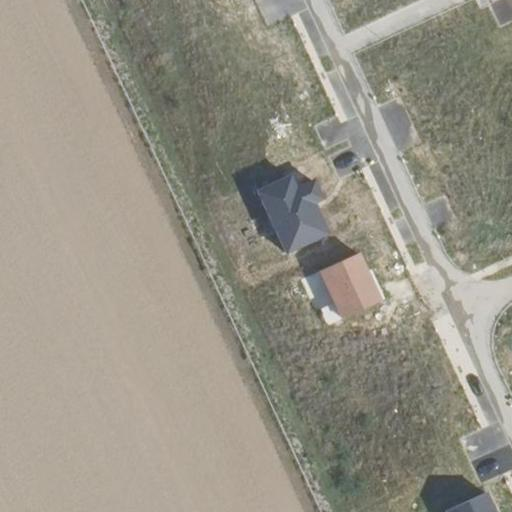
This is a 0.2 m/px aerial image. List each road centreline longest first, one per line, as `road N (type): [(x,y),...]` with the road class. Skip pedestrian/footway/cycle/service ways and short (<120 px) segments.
road 1 (residential): [(339,48),(459,315)]
road 2 (residential): [(459,315),(511,424)]
